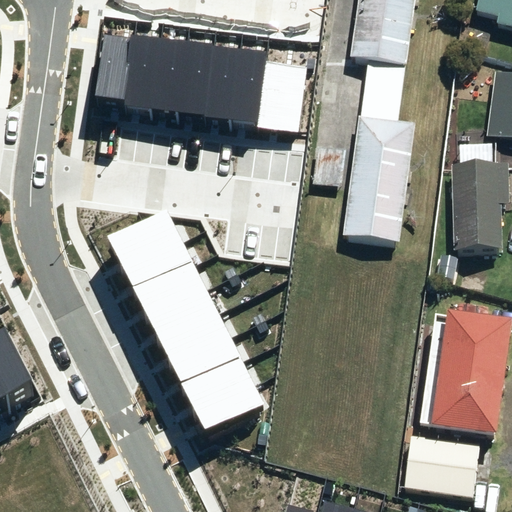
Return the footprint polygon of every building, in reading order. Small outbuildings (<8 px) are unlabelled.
[(354,0),(345,65),(400,73),(409,0),(354,0)] [(491,28),(511,32),(511,0),(473,0),(470,16),(493,20),(491,28)] [(127,99),(134,38),(104,34),(96,95),(127,99)] [(152,112),(162,38),(135,35),(134,38),(127,99),(125,109),(152,112)] [(152,112),(180,116),(190,42),(162,38),(152,112)] [(205,119),(215,45),(190,42),(180,116),(205,119)] [(231,122),(240,49),(215,45),(205,119),(231,122)] [(231,122),(259,126),(267,63),(268,56),(268,52),(240,49),(231,122)] [(308,67),(267,63),(259,126),(300,131),(308,67)] [(511,75),(496,73),(488,136),(511,139),(511,75)] [(394,248),(410,131),(353,124),(337,240),(394,248)] [(448,170),(450,255),(497,254),(496,208),(504,209),(503,169),(448,170)] [(169,215),(112,243),(126,270),(183,242),(169,215)] [(139,295),(195,268),(183,242),(126,270),(139,295)] [(195,268),(139,295),(151,320),(208,292),(195,268)] [(208,292),(151,320),(163,344),(220,316),(208,292)] [(429,425),(492,434),(507,319),(444,311),(429,425)] [(220,316),(163,344),(174,367),(232,339),(220,316)] [(6,328),(0,331),(0,380),(6,393),(33,380),(6,328)] [(232,339),(174,367),(186,390),(243,362),(232,339)] [(243,362),(186,390),(198,414),(254,386),(243,362)] [(254,386),(198,414),(208,435),(265,407),(254,386)] [(403,489),(473,498),(480,448),(410,439),(403,489)] [(353,511),(355,509),(324,502),(321,511),(353,511)]
